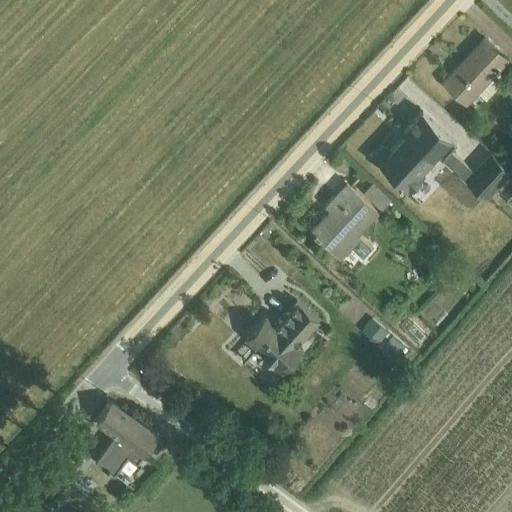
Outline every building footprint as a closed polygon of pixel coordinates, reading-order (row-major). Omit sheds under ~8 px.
[(484,35),(443,79),(467,102),(478,91),(486,98),(499,84),(492,76),(509,59),(484,35)] [(383,144),(373,155),(407,188),(410,185),(416,186),(422,179),(422,173),(439,154),(486,197),(511,170),(490,150),(473,169),(449,147),(456,140),(422,109),(403,130),(406,132),(389,150),(383,144)] [(325,212),(310,228),(340,256),(351,245),(363,256),(372,245),(358,232),(379,210),(346,180),(324,204),(330,209),(326,213),(325,212)] [(373,180),(363,191),(382,208),(392,197),(373,180)] [(266,312),(245,335),(282,370),(301,349),(295,345),(319,319),(295,297),(275,320),(266,312)] [(372,318),(361,330),(376,343),(387,330),(372,318)] [(392,334),(381,347),(393,357),(404,344),(392,334)] [(115,431),(95,459),(114,472),(128,455),(137,461),(157,432),(110,398),(96,417),(115,431)]
